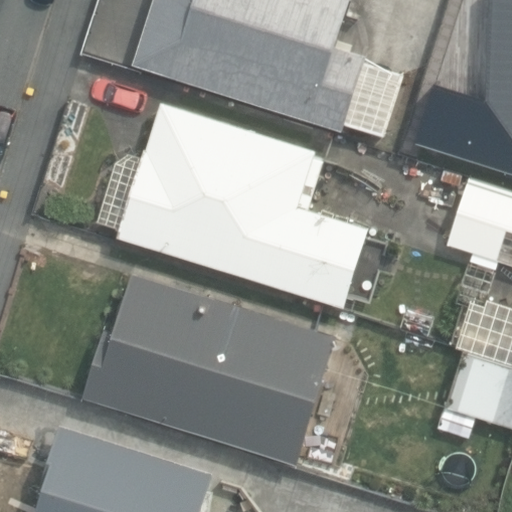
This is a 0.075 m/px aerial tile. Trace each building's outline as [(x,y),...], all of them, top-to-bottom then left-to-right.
[(351,121),(389,133),(410,67),(338,43),(351,0),(157,0),(137,61),(348,129),(351,121)] [(511,0),(456,0),(450,23),(511,41),(511,0)] [(123,233),(347,304),(372,226),(312,207),(328,158),(318,155),(321,146),(166,98),(146,162),(127,156),(107,220),(125,226),(123,233)] [(511,190),(474,178),(453,240),(511,260),(511,190)] [(90,394),(302,459),(317,409),(330,413),(339,384),(327,380),(343,328),(139,265),(119,327),(111,325),(90,394)] [(474,301),(463,342),(497,352),(509,311),(474,301)] [(453,406),(511,424),(511,362),(470,350),(453,406)] [(39,511),(228,511),(209,506),(220,467),(69,420),(39,511)]
